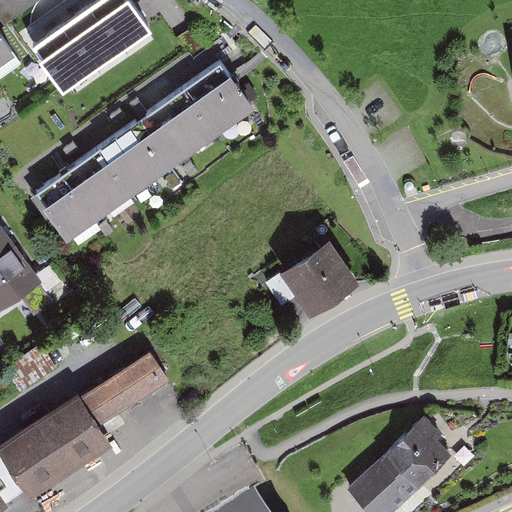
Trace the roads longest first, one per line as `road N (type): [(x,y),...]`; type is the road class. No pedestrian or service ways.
road 1 (tertiary): [(103,511),(277,377),(402,304),(432,296)]
road 2 (residential): [(226,0),(338,111),(396,216)]
road 3 (residential): [(511,184),(396,216)]
